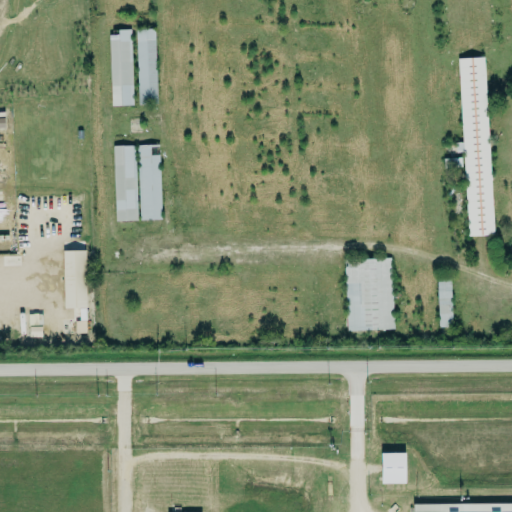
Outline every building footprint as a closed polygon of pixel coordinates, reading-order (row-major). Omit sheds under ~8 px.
[(131,105),(129,29),(108,30),(109,106),(131,105)] [(135,29),(136,105),(154,104),(153,29),(135,29)] [(456,53),(466,237),(492,235),(482,52),(456,53)] [(158,144),(137,145),(139,220),(159,219),(158,144)] [(133,145),(112,146),(113,221),(135,221),(133,145)] [(442,167),(459,167),(459,158),(442,158),(442,167)] [(461,214),(461,193),(453,193),(453,215),(461,214)] [(85,250),(62,251),(63,308),(86,308),(85,250)] [(343,259),(345,331),(392,330),(390,258),(343,259)] [(449,278),(436,278),(436,327),(449,327),(449,278)] [(75,333),(85,333),(85,321),(75,321),(75,333)] [(405,484),(404,453),(380,453),(380,484),(405,484)] [(511,511),(511,503),(410,503),(410,511),(511,511)]
